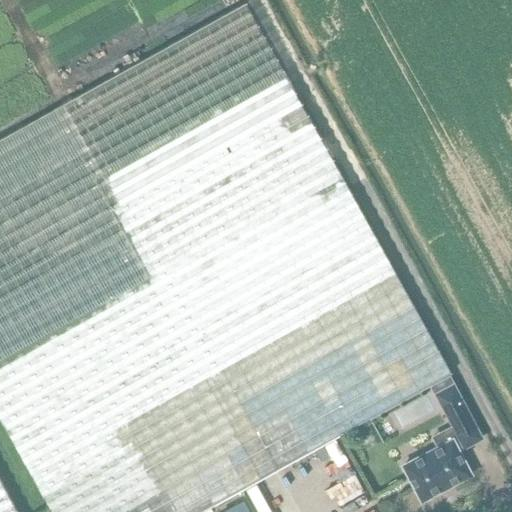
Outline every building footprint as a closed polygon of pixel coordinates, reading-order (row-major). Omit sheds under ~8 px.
[(201,511),(451,373),(339,170),(245,2),(0,137),(0,416),(53,511),(201,511)] [(437,394),(465,447),(482,438),(454,385),(437,394)] [(457,437),(404,466),(422,501),(443,490),(441,485),(470,470),(457,447),(462,444),(457,437)] [(0,511),(18,511),(0,478),(0,511)] [(248,511),(244,503),(227,511),(248,511)]
